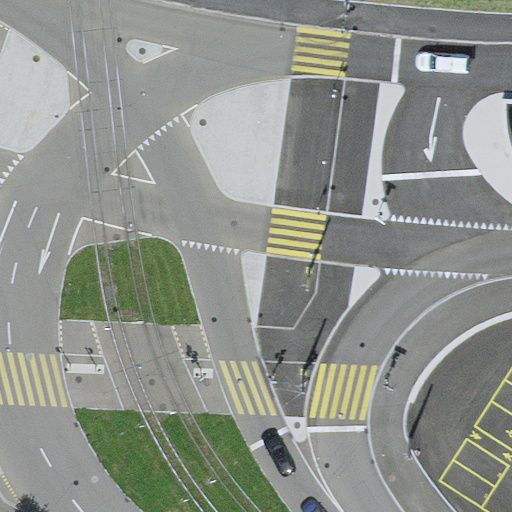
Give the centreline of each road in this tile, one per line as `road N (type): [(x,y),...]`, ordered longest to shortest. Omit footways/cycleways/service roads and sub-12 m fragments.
road 1 (primary): [(511,148),(347,136),(0,65)]
road 2 (secondary): [(333,511),(295,481),(244,383),(199,220)]
road 3 (secondary): [(345,511),(335,436),(341,386),(358,344),(379,314),(463,248)]
road 4 (primary): [(199,220),(463,248)]
road 5 (primary): [(468,66),(256,40)]
road 6 (primary): [(468,66),(436,92),(420,154),(441,220),(463,248)]
road 7 (primary): [(256,40),(60,0)]
road 8 (secondary): [(9,330),(30,422),(84,511)]
road 9 (primary): [(39,198),(199,220)]
road 10 (primary): [(139,103),(79,35),(34,0)]
road 11 (primary): [(139,103),(65,161),(39,198)]
road 12 (secondary): [(39,198),(15,270),(9,330)]
road 13 (primary): [(256,40),(139,103)]
road 14 (primary): [(199,220),(139,103)]
